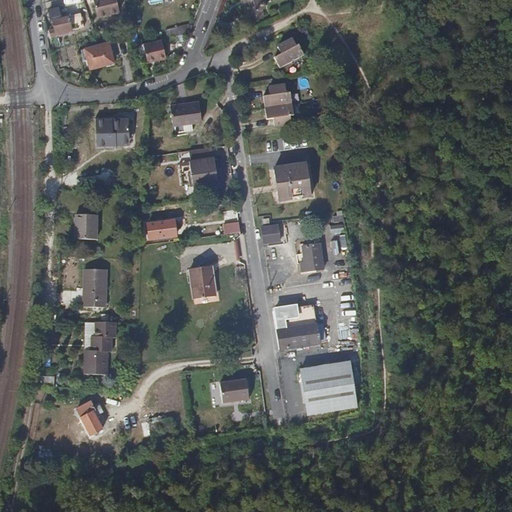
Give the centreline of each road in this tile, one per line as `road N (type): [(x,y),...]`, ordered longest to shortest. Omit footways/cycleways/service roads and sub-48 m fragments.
road 1 (track): [(0,100),(55,88),(47,107),(48,293),(8,511)]
road 2 (residential): [(275,408),(220,56)]
road 3 (residential): [(33,0),(41,61),(60,92),(103,96),(190,70)]
road 4 (track): [(462,0),(511,165)]
